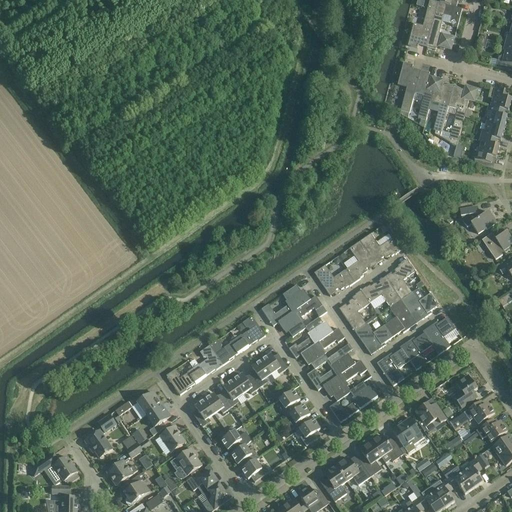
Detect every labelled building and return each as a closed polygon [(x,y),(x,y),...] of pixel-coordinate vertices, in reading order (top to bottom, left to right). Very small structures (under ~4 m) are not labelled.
[(418,0),(416,7),(423,9),(425,0),(418,0)] [(463,0),(440,0),(440,4),(447,6),(456,9),(458,2),(462,4),(463,0)] [(426,49),(438,3),(430,1),(423,27),(414,25),(408,47),(417,49),(418,46),(426,49)] [(439,34),(444,17),(451,19),(450,23),(453,27),(457,28),(462,10),(456,9),(447,6),(440,4),(438,3),(426,49),(436,51),(437,47),(451,51),(455,38),(439,34)] [(511,46),(505,45),(504,51),(505,52),(503,62),(498,61),(496,68),(508,72),(509,72),(509,71),(508,71),(510,66),(511,66),(511,46)] [(401,112),(409,114),(415,94),(420,71),(412,69),(413,66),(403,64),(397,86),(407,89),(401,112)] [(426,122),(431,103),(437,80),(429,77),(430,74),(420,71),(415,94),(424,96),(418,120),(421,121),(426,122)] [(433,131),(441,133),(448,107),(454,86),(442,87),(443,81),(437,80),(431,103),(426,122),(429,110),(438,113),(433,131)] [(448,107),(441,133),(442,134),(448,108),(458,110),(450,140),(458,142),(468,102),(469,102),(468,101),(472,89),(465,87),(464,92),(454,86),(448,107)] [(468,101),(469,102),(474,103),(473,103),(475,103),(478,91),(472,89),(468,101)] [(489,107),(509,112),(511,101),(508,100),(510,94),(491,89),(488,98),(488,99),(493,100),(491,107),(489,107)] [(509,112),(489,107),(486,118),(488,119),(486,125),(504,130),(507,118),(504,117),(505,112),(509,113),(509,112)] [(504,130),(486,125),(484,132),(483,131),(480,142),(496,146),(497,141),(501,142),(504,130)] [(484,168),(486,163),(491,165),(493,159),(496,160),(499,147),(496,146),(480,142),(479,143),(481,143),(480,149),(478,149),(474,162),(484,168)] [(456,148),(449,143),(447,147),(455,152),(456,148)] [(479,214),(478,208),(460,211),(461,218),(462,218),(462,222),(467,229),(471,226),(478,235),(486,230),(486,231),(497,224),(489,213),(484,216),(482,214),(479,214)] [(506,234),(501,228),(493,234),(482,241),(496,261),(506,254),(504,252),(511,246),(511,240),(507,233),(506,234)] [(371,235),(360,242),(371,258),(376,254),(380,260),(385,257),(387,259),(391,256),(391,257),(395,255),(395,256),(401,252),(392,239),(380,248),(371,235)] [(358,263),(346,271),(355,284),(360,280),(360,279),(363,277),(363,276),(367,273),(365,271),(370,268),(366,262),(371,258),(360,242),(349,250),(358,263)] [(401,302),(412,294),(403,281),(416,273),(407,260),(401,264),(401,265),(398,267),(399,268),(395,271),(396,273),(392,276),(396,282),(391,286),(389,284),(401,302)] [(511,262),(510,261),(504,265),(498,269),(502,276),(508,272),(511,277),(511,262)] [(355,284),(346,271),(334,279),(331,275),(325,267),(314,274),(330,298),(331,297),(326,290),(331,286),(335,292),(340,289),(341,291),(345,288),(346,289),(349,287),(355,284)] [(483,279),(479,274),(472,278),(476,284),(483,279)] [(391,309),(401,302),(389,284),(384,288),(381,284),(376,287),(375,285),(371,287),(370,286),(367,289),(366,288),(361,292),(370,305),(382,296),(391,309)] [(311,301),(305,294),(303,295),(297,286),(280,298),(282,301),(285,299),(289,306),(275,315),(274,313),(269,306),(262,311),(266,317),(274,328),(279,324),(311,301)] [(340,312),(355,333),(366,326),(365,324),(358,313),(370,305),(361,292),(355,296),(356,296),(352,299),(353,300),(349,302),(351,305),(346,308),(349,312),(343,315),(341,311),(340,312)] [(413,294),(412,294),(401,302),(410,314),(415,311),(420,318),(423,317),(425,319),(431,315),(430,313),(439,306),(431,295),(422,300),(419,303),(413,294)] [(293,339),(306,329),(305,328),(306,328),(300,319),(314,310),(316,312),(323,307),(316,297),(311,301),(279,324),(284,332),(286,330),(293,339)] [(401,302),(391,309),(390,310),(396,319),(385,326),(393,338),(402,332),(403,334),(410,330),(408,327),(410,325),(405,318),(410,314),(401,302)] [(374,317),(365,324),(366,326),(367,325),(378,317),(376,314),(374,315),(375,316),(374,317)] [(248,320),(242,324),(246,329),(249,329),(250,331),(248,332),(242,337),(241,336),(236,340),(244,352),(244,351),(258,341),(258,342),(262,340),(265,337),(252,318),(248,320)] [(296,360),(301,356),(333,333),(328,326),(325,327),(319,319),(311,324),(306,328),(305,328),(306,329),(312,338),(298,348),(296,345),(289,350),(296,360)] [(432,345),(439,356),(450,348),(444,339),(456,331),(447,319),(438,325),(437,323),(430,327),(432,330),(430,332),(429,330),(424,334),(424,335),(432,345)] [(367,325),(366,326),(355,333),(369,354),(377,348),(379,351),(386,346),(384,344),(393,338),(385,326),(374,334),(367,325)] [(311,365),(315,371),(312,372),(307,376),(315,371),(315,370),(326,363),(327,363),(328,361),(328,360),(322,352),(336,342),(338,344),(345,339),(338,330),(333,333),(301,356),(296,360),(301,356),(308,367),(311,365)] [(406,346),(401,350),(401,351),(407,358),(410,362),(416,372),(428,363),(421,354),(432,347),(439,356),(432,345),(424,335),(416,341),(414,339),(408,343),(409,346),(407,348),(406,346)] [(244,352),(236,340),(230,344),(230,345),(222,350),(221,349),(222,346),(218,341),(209,347),(223,367),(229,362),(229,361),(243,352),(244,352)] [(223,367),(209,347),(200,354),(204,359),(206,359),(207,361),(199,366),(199,365),(193,369),(201,381),(202,381),(201,380),(215,371),(216,372),(223,367)] [(328,360),(328,361),(327,363),(332,371),(321,379),(315,371),(307,376),(318,392),(323,388),(355,366),(355,365),(350,358),(347,360),(341,351),(333,357),(328,360)] [(383,362),(378,366),(393,388),(405,379),(398,370),(409,363),(416,372),(410,362),(407,358),(401,351),(393,357),(391,355),(385,359),(387,362),(384,363),(383,362)] [(271,355),(262,362),(271,376),(277,372),(280,375),(288,370),(284,364),(279,367),(271,355)] [(256,375),(252,378),(259,389),(268,384),(265,380),(271,376),(262,362),(252,369),(256,375)] [(323,388),(329,396),(331,394),(337,403),(351,394),(350,393),(351,393),(350,393),(350,392),(344,384),(359,374),(360,376),(367,371),(360,362),(355,365),(355,366),(323,388)] [(201,381),(193,369),(187,373),(188,374),(180,380),(179,378),(179,375),(176,370),(166,377),(180,397),(187,392),(186,391),(195,385),(201,381)] [(251,395),(259,389),(252,378),(247,381),(243,375),(233,382),(243,396),(249,392),(251,395)] [(478,390),(468,377),(456,385),(461,392),(453,398),(462,410),(478,399),(474,393),(478,390)] [(227,394),(223,397),(231,409),(239,403),(237,400),(243,396),(233,382),(224,388),(227,394)] [(364,383),(350,392),(350,393),(351,393),(351,394),(356,402),(342,412),(341,410),(334,414),(340,424),(378,398),(372,390),(370,392),(364,383)] [(281,391),(275,395),(279,400),(285,396),(281,391)] [(286,419),(290,416),(289,416),(291,414),(288,410),(300,401),(293,391),(285,397),(279,401),(284,407),(280,410),(286,419)] [(138,404),(146,416),(162,406),(153,393),(138,404)] [(205,401),(214,416),(220,411),(223,415),(231,409),(223,397),(222,397),(227,404),(223,407),(214,395),(205,401)] [(214,416),(205,401),(195,408),(199,413),(194,416),(203,429),(211,423),(209,420),(214,416)] [(428,405),(416,413),(421,422),(422,422),(419,424),(424,433),(426,432),(427,434),(435,429),(447,420),(441,411),(434,401),(433,401),(438,408),(432,412),(428,405)] [(132,409),(129,403),(115,412),(119,418),(132,409)] [(484,408),(480,403),(464,414),(469,422),(470,422),(474,419),(479,425),(494,415),(488,405),(484,408)] [(162,406),(146,416),(154,428),(149,432),(153,437),(166,428),(163,423),(170,418),(162,406)] [(308,425),(304,420),(310,416),(303,406),(291,414),(289,416),(290,416),(286,419),(297,433),(300,431),(308,425)] [(448,408),(442,412),(447,419),(448,419),(453,415),(448,408)] [(464,414),(450,424),(455,431),(469,422),(464,414)] [(117,426),(110,416),(98,424),(102,430),(85,442),(93,454),(95,453),(100,460),(108,454),(113,451),(102,436),(117,426)] [(115,419),(121,427),(124,425),(118,417),(115,419)] [(410,419),(392,432),(398,440),(404,448),(406,452),(408,455),(416,450),(413,446),(424,439),(422,436),(416,428),(410,419)] [(300,431),(304,437),(301,439),(306,448),(318,439),(315,434),(320,430),(314,421),(308,425),(300,431)] [(496,426),(493,421),(476,432),(482,440),(487,437),(491,443),(507,433),(500,423),(496,426)] [(179,433),(175,427),(160,438),(171,454),(186,444),(181,436),(179,437),(177,434),(179,433)] [(231,456),(245,446),(246,447),(249,445),(249,444),(252,442),(246,433),(239,438),(235,432),(221,442),(228,451),(233,448),(236,453),(231,456)] [(280,435),(275,438),(279,444),(284,441),(280,435)] [(147,440),(144,436),(137,441),(140,445),(147,440)] [(371,444),(382,459),(385,464),(391,460),(393,463),(404,456),(401,451),(395,443),(389,447),(382,436),(371,444)] [(511,439),(509,436),(492,448),(500,459),(506,467),(511,463),(511,439)] [(132,437),(123,443),(128,450),(137,444),(132,437)] [(468,438),(462,442),(463,443),(465,446),(471,442),(468,438)] [(461,443),(458,439),(451,443),(452,444),(447,447),(450,451),(461,443)] [(151,446),(148,441),(141,446),(144,451),(151,446)] [(382,459),(371,444),(360,452),(368,462),(362,466),(371,478),(382,471),(376,463),(382,459)] [(143,452),(138,445),(127,453),(131,460),(143,452)] [(245,446),(231,456),(238,466),(250,457),(254,462),(255,461),(256,462),(259,459),(253,450),(250,453),(246,447),(245,446)] [(181,481),(190,475),(193,478),(199,473),(197,470),(202,467),(197,459),(195,460),(193,457),(195,456),(191,450),(183,455),(176,461),(179,465),(173,469),(176,473),(174,475),(177,480),(179,481),(181,481)] [(59,461),(54,455),(34,469),(34,477),(59,461)] [(146,456),(139,461),(146,471),(153,467),(146,456)] [(68,485),(79,478),(76,475),(78,474),(67,458),(60,463),(53,467),(59,475),(64,483),(66,482),(68,485)] [(427,459),(416,467),(419,473),(431,465),(427,459)] [(442,459),(436,464),(439,468),(445,463),(442,459)] [(349,460),(337,468),(347,483),(353,479),(359,487),(371,478),(362,466),(356,470),(349,460)] [(480,468),(475,461),(475,460),(469,465),(471,468),(463,474),(474,489),(484,483),(478,475),(477,474),(482,470),(480,468)] [(255,461),(241,471),(248,481),(253,477),(257,482),(269,473),(263,465),(260,467),(256,462),(255,461)] [(129,470),(124,463),(107,474),(116,487),(133,476),(133,475),(138,472),(133,466),(129,470)] [(347,483),(337,468),(325,476),(332,487),(326,491),(335,504),(347,495),(341,487),(347,483)] [(460,469),(451,475),(452,476),(446,480),(453,490),(458,487),(465,496),(474,489),(463,474),(460,469)] [(427,470),(422,473),(426,478),(431,475),(427,470)] [(199,473),(193,478),(187,482),(193,492),(198,489),(203,495),(219,484),(211,473),(203,478),(199,473)] [(142,482),(139,477),(121,489),(123,488),(127,493),(124,494),(127,498),(126,500),(125,503),(126,505),(128,506),(130,507),(133,506),(136,503),(135,503),(150,493),(146,487),(144,488),(140,483),(142,482)] [(453,490),(446,480),(436,487),(439,491),(434,494),(445,509),(455,503),(448,494),(453,490)] [(408,484),(416,493),(410,498),(413,502),(422,494),(412,481),(408,484)] [(164,483),(159,487),(162,492),(168,488),(164,483)] [(174,484),(168,488),(171,493),(172,493),(177,489),(174,484)] [(227,496),(219,484),(203,495),(207,502),(203,505),(204,507),(207,511),(213,511),(222,506),(219,501),(227,496)] [(316,497),(309,487),(298,495),(309,510),(315,506),(319,511),(321,511),(329,505),(321,494),(316,497)] [(53,488),(53,496),(61,496),(61,503),(54,503),(54,511),(77,511),(78,511),(80,511),(80,499),(70,499),(70,496),(71,488),(61,488),(53,488)] [(168,488),(162,492),(159,494),(163,499),(171,493),(168,488)] [(417,500),(425,510),(430,507),(433,511),(441,511),(445,509),(434,494),(430,497),(427,493),(417,500)] [(159,496),(146,505),(151,511),(165,503),(159,496)] [(301,511),(294,500),(277,511),(301,511)] [(422,511),(425,510),(417,500),(412,504),(411,502),(406,506),(410,511),(408,511),(422,511)]
